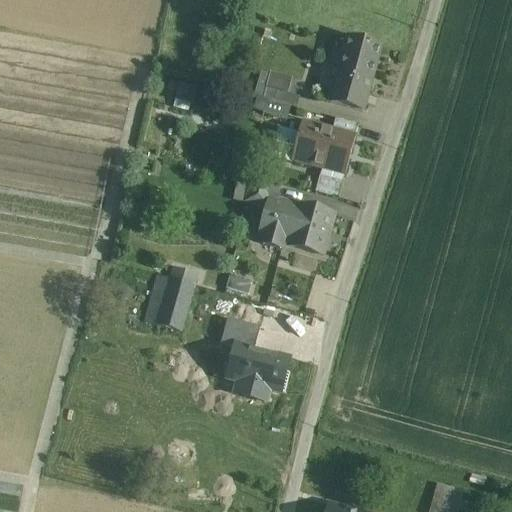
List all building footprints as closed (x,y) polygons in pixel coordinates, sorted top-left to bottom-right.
[(380,49),(349,41),(331,105),(362,114),(380,49)] [(253,112),(291,120),(295,96),(288,94),(291,77),(261,71),(253,112)] [(173,84),(170,100),(191,103),(194,87),(173,84)] [(357,127),(347,124),(346,124),(337,122),(337,121),(335,121),(332,132),(355,138),(358,127),(357,127)] [(332,132),(302,124),(299,137),(279,132),(271,159),(292,165),(292,164),(344,179),(355,139),(355,138),(332,132)] [(280,186),(250,178),(244,205),(267,211),(270,201),(276,203),(280,186)] [(334,217),(298,207),(298,209),(276,203),(270,201),(267,211),(260,239),(264,240),(262,246),(282,251),(283,245),(288,247),(287,248),(323,258),(334,217)] [(194,289),(157,279),(144,326),(180,335),(194,289)] [(251,286),(229,279),(226,291),(248,297),(251,286)] [(265,341),(236,333),(240,320),(216,313),(214,321),(201,373),(202,373),(200,383),(222,388),(224,379),(225,380),(227,372),(259,380),(255,392),(272,397),(276,385),(287,387),(297,349),(265,341)] [(269,325),(241,317),(240,320),(236,333),(265,341),(269,325)] [(462,502),(435,495),(430,511),(466,511),(468,505),(461,504),(462,502)]
